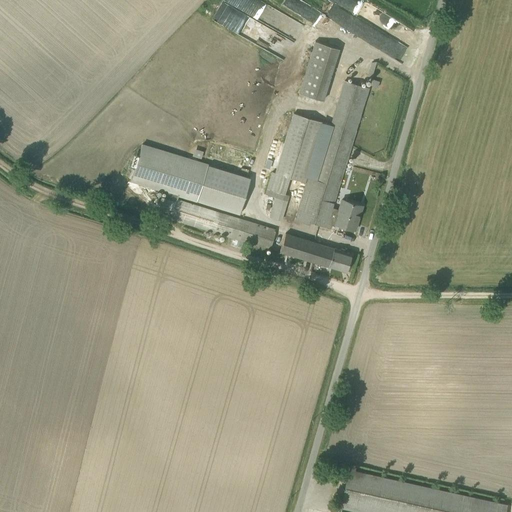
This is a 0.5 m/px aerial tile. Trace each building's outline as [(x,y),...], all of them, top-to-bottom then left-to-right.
[(261,0),(225,0),(214,21),(284,57),(303,21),(261,0)] [(358,15),(367,1),(365,0),(332,0),(341,5),(333,19),(341,24),(344,18),(347,20),(348,17),(343,14),(346,8),(358,15)] [(339,49),(314,42),(298,93),(323,100),(339,49)] [(310,222),(325,227),(331,207),(367,86),(343,79),(330,124),(292,113),(274,173),(271,171),(264,194),(275,197),(269,217),(281,221),(289,195),(285,194),(290,177),(305,182),(293,220),(309,224),(310,222)] [(130,181),(166,192),(161,210),(173,214),(172,218),(269,248),(275,230),(263,226),(220,212),(177,199),(178,196),(238,214),(249,177),(208,164),(141,144),(138,155),(134,154),(130,165),(134,166),(130,181)] [(192,155),(201,157),(203,149),(194,147),(192,155)] [(224,147),(220,158),(225,160),(224,164),(239,169),(243,157),(245,157),(246,154),(230,147),(229,149),(224,147)] [(337,209),(331,207),(325,227),(330,228),(331,225),(334,225),(334,223),(354,229),(361,205),(340,199),(337,209)] [(350,253),(285,233),(279,251),(345,272),(350,253)] [(506,511),(508,505),(350,468),(342,505),(372,511),(506,511)]
